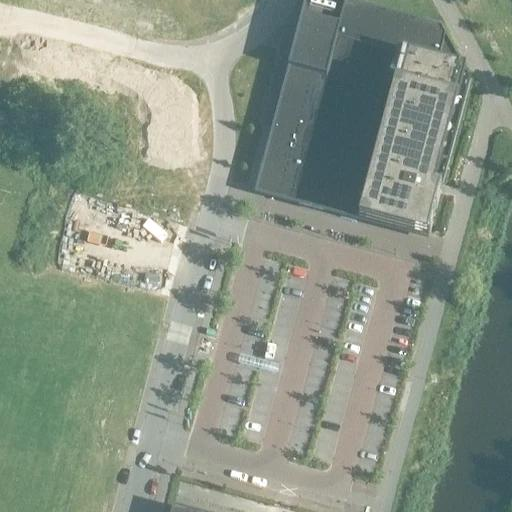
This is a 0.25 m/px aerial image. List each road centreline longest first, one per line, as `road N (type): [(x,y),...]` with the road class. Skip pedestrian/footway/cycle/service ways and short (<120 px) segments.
road 1 (residential): [(150,436),(341,486),(368,392),(399,269),(208,220)]
road 2 (residential): [(208,220),(150,436)]
road 3 (residential): [(206,55),(224,100),(222,165),(208,220)]
